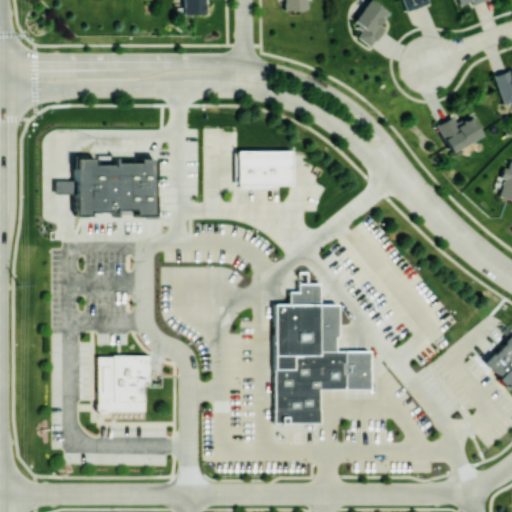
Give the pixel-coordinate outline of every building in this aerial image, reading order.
[(181,0),(181,14),(202,14),(202,0),(181,0)] [(282,0),(282,9),(304,8),(303,0),(282,0)] [(355,37),(371,46),(382,26),(377,23),(385,9),(370,0),(365,0),(352,22),(361,27),(355,37)] [(401,0),(405,10),(427,2),(426,0),(401,0)] [(511,102),(511,70),(497,70),(497,102),(511,102)] [(451,152),(482,134),(469,112),(454,121),(450,115),(435,124),(451,152)] [(290,150),(232,149),(232,185),(290,185),(290,150)] [(153,215),(154,160),(112,160),(112,164),(92,164),(92,157),(73,157),(73,180),(55,179),(55,192),(73,193),(73,215),(114,216),(114,208),(133,208),(133,214),(153,215)] [(511,198),(511,161),(501,161),(501,198),(511,198)] [(367,388),(367,349),(335,350),(335,303),(318,303),(318,282),(297,282),(297,291),(287,291),(287,303),(272,303),(272,422),(317,422),(317,388),(367,388)] [(95,409),(142,410),(142,381),(147,381),(147,354),(95,354),(95,409)]
